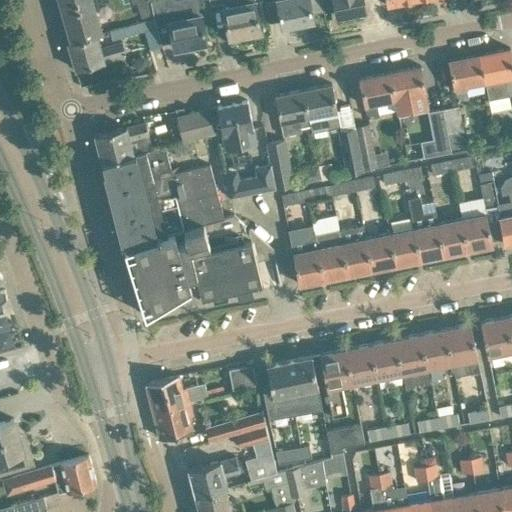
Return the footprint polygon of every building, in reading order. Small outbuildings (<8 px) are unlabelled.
[(60,0),(63,9),(91,1),(90,0),(60,0)] [(203,45),(203,41),(206,40),(201,14),(202,14),(199,0),(175,0),(176,2),(167,4),(165,0),(150,0),(155,23),(169,21),(174,47),(190,44),(190,48),(203,45)] [(260,30),(254,0),(209,0),(210,3),(222,1),(223,6),(229,36),(260,30)] [(277,0),(282,25),(313,19),(311,11),(323,9),(321,0),(277,0)] [(334,0),(337,14),(340,14),(341,18),(354,15),(353,11),(365,9),(363,0),(334,0)] [(72,40),(97,33),(100,32),(91,1),(63,9),(72,40)] [(161,46),(155,24),(154,17),(149,18),(109,29),(112,39),(145,30),(150,49),(161,46)] [(104,58),(125,52),(122,41),(101,47),(97,33),(72,40),(68,41),(75,68),(104,60),(104,58)] [(484,80),(486,87),(488,98),(508,94),(507,89),(511,88),(511,57),(510,47),(478,53),(483,80),(484,80)] [(465,84),(483,80),(478,53),(448,59),(454,86),(457,99),(468,97),(465,84)] [(426,91),(420,64),(389,71),(395,98),(399,115),(428,109),(425,91),(426,91)] [(376,101),(395,98),(389,71),(359,77),(364,104),(365,104),(368,117),(379,115),(376,101)] [(337,109),(332,82),(304,88),(309,114),(311,124),(312,131),(321,129),(340,125),(337,109)] [(309,114),(304,88),(275,94),(283,134),(301,131),(300,126),(311,124),(309,114)] [(226,146),(255,140),(247,99),(218,105),(226,146)] [(458,104),(443,107),(448,133),(461,130),(463,130),(458,104)] [(209,107),(193,111),(176,115),(182,139),(215,131),(209,107)] [(443,107),(428,110),(432,136),(448,133),(443,107)] [(101,160),(133,153),(130,139),(149,134),(146,121),(127,126),(127,125),(94,133),(101,160)] [(377,165),(368,123),(355,126),(364,168),(377,165)] [(348,172),(363,168),(354,126),(339,129),(348,172)] [(283,138),(267,141),(271,162),(276,187),(293,183),(287,158),(283,138)] [(192,151),(189,139),(173,143),(176,156),(192,151)] [(209,164),(171,173),(165,145),(133,153),(101,160),(104,172),(106,171),(124,244),(123,244),(124,246),(222,218),(209,164)] [(468,155),(452,158),(454,169),(471,166),(468,155)] [(432,174),(454,169),(452,158),(430,163),(432,174)] [(236,169),(223,172),(229,196),(275,187),(276,187),(271,162),(253,166),(255,175),(239,178),(236,169)] [(401,169),(403,179),(423,176),(421,164),(401,169)] [(321,178),(318,165),(305,168),(302,173),(304,182),(321,178)] [(385,183),(403,179),(401,169),(382,173),(385,183)] [(354,178),(356,189),(375,185),(373,174),(354,178)] [(499,202),(497,203),(498,204),(505,241),(511,239),(511,174),(509,175),(504,180),(500,186),(502,194),(509,193),(510,200),(499,202)] [(337,193),(356,189),(354,178),(335,182),(337,193)] [(497,203),(499,202),(494,179),(480,182),(485,207),(498,204),(497,203)] [(305,189),(307,199),(332,194),(330,183),(305,189)] [(288,203),(307,199),(305,189),(286,192),(288,203)] [(419,195),(407,198),(413,227),(419,258),(444,253),(437,222),(435,209),(422,212),(419,195)] [(468,248),(493,243),(486,212),(462,217),(468,248)] [(257,259),(275,255),(273,249),(233,214),(222,218),(124,246),(144,314),(191,286),(188,276),(196,273),(201,295),(262,280),(257,259)] [(444,253),(468,248),(462,217),(437,222),(444,253)] [(312,223),(288,228),(299,283),(323,278),(314,233),(312,223)] [(362,223),(338,228),(346,273),(371,268),(365,236),(362,223)] [(395,263),(419,258),(413,227),(389,231),(395,263)] [(338,228),(314,233),(323,278),(346,273),(338,228)] [(371,268),(395,263),(389,231),(365,236),(371,268)] [(487,352),(511,347),(505,315),(480,320),(487,352)] [(452,360),(477,355),(470,322),(445,327),(452,360)] [(426,365),(452,360),(445,327),(420,332),(426,365)] [(401,370),(426,365),(420,332),(395,337),(401,370)] [(376,375),(401,370),(395,337),(370,342),(376,375)] [(351,380),(376,375),(370,342),(344,347),(351,380)] [(341,382),(351,380),(344,347),(320,352),(333,416),(347,413),(341,382)] [(270,383),(261,385),(268,417),(321,406),(311,354),(265,364),(270,383)] [(256,383),(253,366),(252,363),(229,367),(232,384),(232,387),(256,383)] [(153,408),(189,400),(208,395),(204,381),(181,387),(177,374),(146,382),(153,408)] [(160,437),(166,435),(192,428),(188,415),(192,414),(189,400),(153,408),(160,437)] [(511,400),(498,403),(498,404),(500,416),(511,413),(511,400)] [(490,418),(487,406),(467,410),(469,421),(490,418)] [(263,424),(265,423),(261,409),(232,418),(205,426),(209,440),(236,432),(263,424)] [(437,415),(439,427),(459,423),(457,411),(437,415)] [(419,431),(439,427),(437,415),(416,419),(419,431)] [(0,471),(32,463),(26,442),(21,444),(14,417),(0,421),(0,471)] [(387,424),(389,436),(409,432),(407,421),(387,424)] [(326,429),(329,451),(343,449),(342,444),(364,440),(361,422),(326,429)] [(263,424),(236,432),(241,445),(253,442),(256,455),(245,458),(251,478),(263,475),(277,470),(263,424)] [(369,440),(389,436),(387,424),(367,428),(369,440)] [(310,442),(301,444),(304,457),(312,455),(310,442)] [(301,444),(293,445),(296,458),(304,457),(301,444)] [(293,445),(286,446),(288,459),(296,458),(293,445)] [(286,446),(276,448),(280,461),(288,459),(286,446)] [(330,456),(322,458),(325,476),(347,472),(343,449),(329,451),(330,456)] [(391,452),(379,455),(381,466),(393,464),(391,452)] [(96,483),(95,479),(89,453),(85,454),(60,460),(34,468),(11,475),(7,476),(12,491),(55,478),(58,492),(67,490),(95,483),(96,483)] [(195,493),(227,485),(223,472),(239,468),(236,455),(220,459),(188,467),(195,493)] [(473,470),(484,468),(481,455),(470,456),(473,470)] [(462,472),(473,470),(470,456),(459,458),(462,472)] [(424,464),(427,477),(438,476),(436,462),(424,464)] [(299,464),(286,468),(288,480),(292,495),(305,492),(304,485),(299,464)] [(416,479),(427,477),(424,464),(413,466),(416,479)] [(264,479),(267,487),(288,480),(286,468),(277,470),(263,475),(251,478),(248,479),(249,484),(264,479)] [(390,470),(379,472),(381,483),(392,481),(390,470)] [(381,485),(379,472),(368,474),(370,486),(373,506),(384,504),(381,485)] [(511,511),(511,482),(499,485),(503,511),(511,511)] [(233,511),(227,486),(227,485),(195,493),(199,511),(233,511)] [(480,511),(503,511),(499,485),(476,489),(480,511)] [(456,511),(480,511),(476,489),(453,492),(456,511)] [(343,508),(355,506),(353,492),(341,494),(343,508)] [(432,511),(456,511),(453,492),(430,496),(432,511)] [(32,511),(46,508),(42,495),(15,503),(17,511),(32,511)] [(409,511),(432,511),(430,496),(407,500),(409,511)] [(295,511),(293,500),(275,504),(275,505),(260,509),(260,511),(295,511)] [(385,511),(409,511),(407,500),(385,504),(385,511)]
